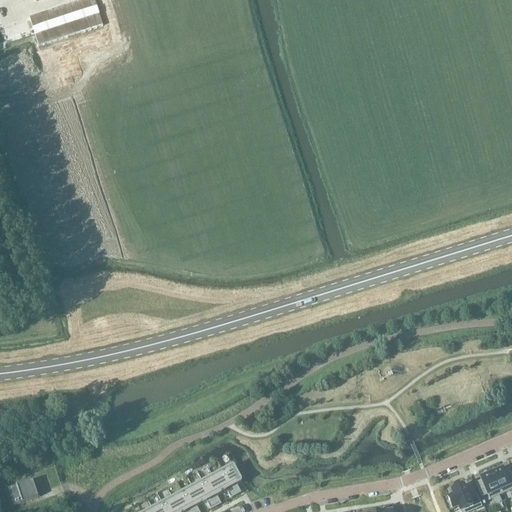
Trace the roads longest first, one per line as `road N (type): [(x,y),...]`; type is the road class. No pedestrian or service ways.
road 1 (secondary): [(511,235),(174,338),(0,374)]
road 2 (residential): [(414,477),(267,511)]
